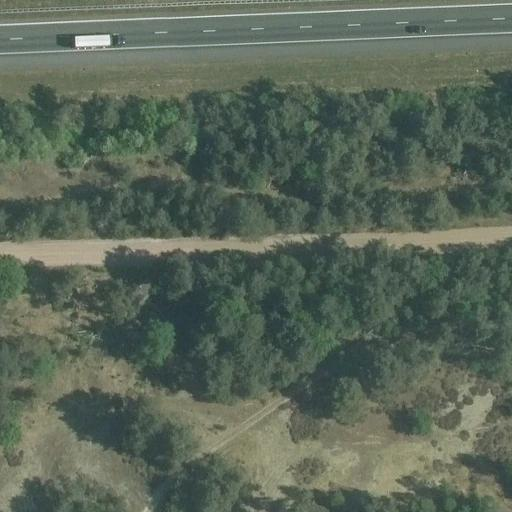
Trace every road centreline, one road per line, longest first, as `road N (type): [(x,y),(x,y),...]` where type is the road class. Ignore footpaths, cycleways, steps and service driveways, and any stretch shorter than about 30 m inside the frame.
road 1 (track): [(0,199),(159,185),(511,194)]
road 2 (motorway): [(0,42),(511,20)]
road 3 (track): [(511,239),(0,256)]
road 4 (track): [(148,511),(184,471),(312,379),(409,343),(511,325)]
road 5 (track): [(36,511),(53,448),(134,400),(194,400),(258,416)]
